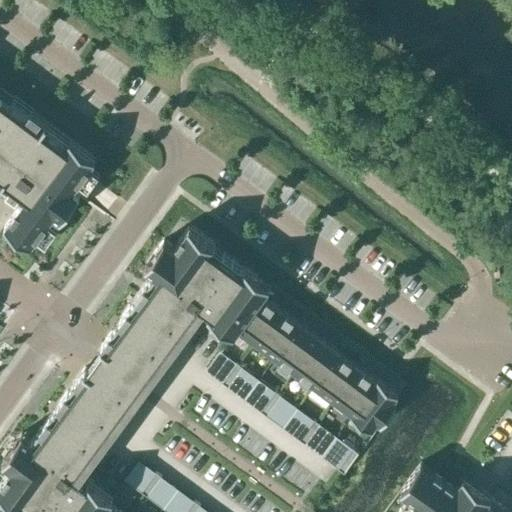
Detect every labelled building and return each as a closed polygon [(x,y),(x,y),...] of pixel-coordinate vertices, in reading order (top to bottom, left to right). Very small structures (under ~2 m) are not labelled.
[(0,184),(22,201),(4,224),(30,244),(53,213),(60,219),(80,192),(73,187),(96,156),(0,84),(0,184)] [(125,511),(110,501),(113,496),(87,477),(85,480),(73,471),(135,388),(199,302),(210,310),(208,313),(234,332),(237,327),(351,411),(350,413),(371,429),(377,421),(381,424),(396,402),(393,400),(399,392),(378,376),(376,378),(262,294),(270,283),(244,264),(243,266),(214,245),(216,243),(190,224),(174,245),(164,238),(145,264),(155,271),(101,344),(103,345),(94,357),(87,367),(85,366),(31,438),(22,431),(3,457),(12,464),(1,479),(0,480),(0,488),(22,505),(24,503),(35,511),(125,511)] [(219,348),(205,368),(222,381),(236,361),(219,348)] [(243,366),(228,385),(244,397),(259,378),(243,366)] [(259,378),(244,397),(261,409),(275,390),(259,378)] [(281,394),(267,414),(283,426),(297,406),(281,394)] [(297,406),(283,426),(299,438),(314,418),(297,406)] [(320,423),(305,442),(322,454),(336,434),(320,423)] [(336,434),(322,454),(338,466),(352,447),(336,434)] [(124,477),(141,490),(156,470),(138,458),(124,477)] [(511,511),(463,476),(455,487),(422,462),(400,489),(409,496),(397,511),(511,511)] [(162,475),(147,495),(164,507),(178,487),(162,475)] [(178,487),(164,507),(170,511),(184,511),(194,499),(178,487)]
